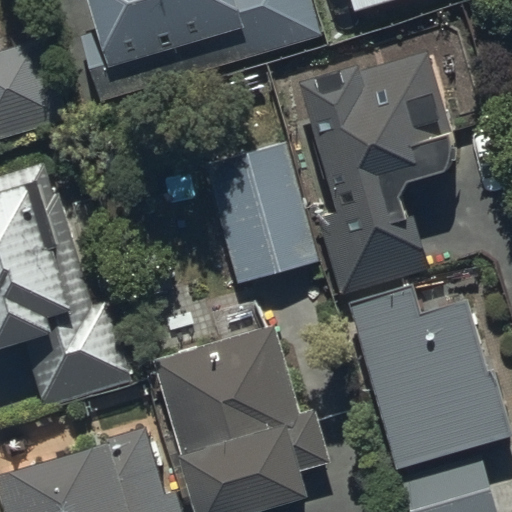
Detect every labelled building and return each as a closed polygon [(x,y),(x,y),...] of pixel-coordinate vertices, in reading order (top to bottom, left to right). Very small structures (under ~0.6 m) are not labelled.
[(95,0),(108,40),(88,46),(107,111),(328,45),(314,0),(95,0)] [(355,0),(362,25),(447,0),(355,0)] [(435,64),(310,100),(347,227),(328,233),(350,307),(437,281),(426,243),(406,248),(392,199),(430,189),(424,170),(463,159),(435,64)] [(293,154),(214,176),(247,295),(326,274),(293,154)] [(0,175),(0,360),(4,373),(36,363),(52,414),(138,389),(115,311),(94,317),(51,174),(4,188),(0,175)] [(422,300),(358,319),(408,485),(487,462),(511,454),(511,411),(505,387),(500,389),(478,315),(431,329),(422,300)] [(283,340),(163,374),(201,511),(322,511),(314,483),(339,477),(324,424),(308,428),(283,340)] [(174,511),(153,439),(4,484),(12,511),(174,511)] [(501,511),(487,462),(408,485),(416,511),(501,511)]
